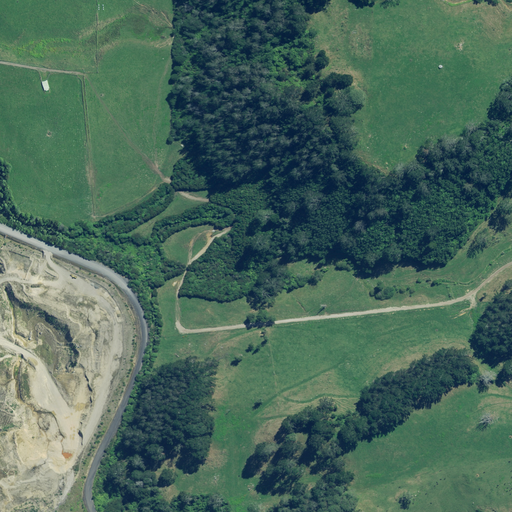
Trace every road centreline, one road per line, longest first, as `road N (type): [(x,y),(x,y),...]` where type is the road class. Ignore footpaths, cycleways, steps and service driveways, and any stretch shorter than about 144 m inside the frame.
road 1 (track): [(0,226),(113,276),(142,321),(137,369),(91,473),(92,511)]
road 2 (track): [(48,247),(48,260),(107,300),(117,339),(80,449),(12,481)]
